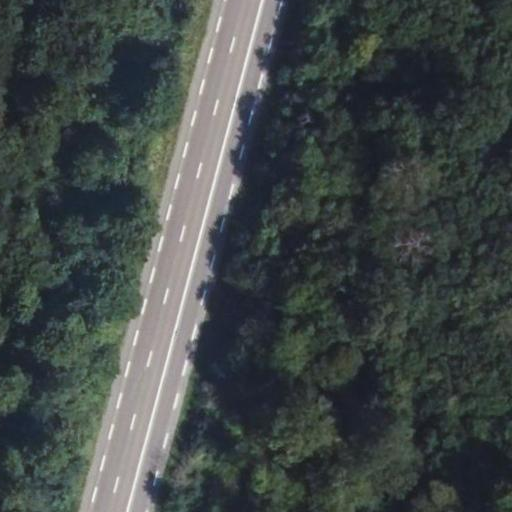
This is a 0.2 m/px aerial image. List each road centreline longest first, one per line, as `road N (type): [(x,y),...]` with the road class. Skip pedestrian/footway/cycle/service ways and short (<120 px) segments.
road 1 (primary): [(118,511),(255,0)]
road 2 (track): [(155,374),(511,430)]
